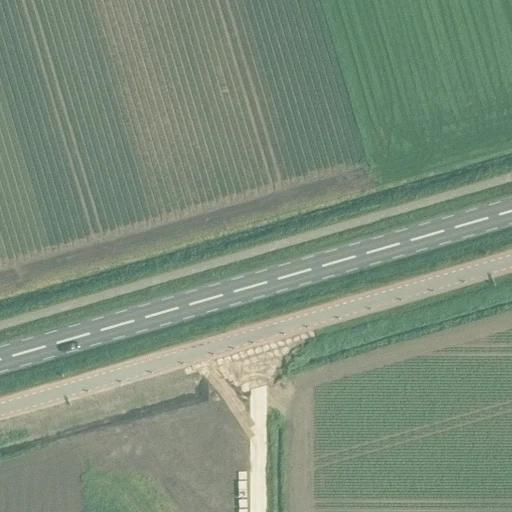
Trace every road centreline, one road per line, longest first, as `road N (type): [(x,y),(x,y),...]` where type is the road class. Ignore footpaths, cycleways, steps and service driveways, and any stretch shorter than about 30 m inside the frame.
road 1 (primary): [(511,213),(0,362)]
road 2 (unclassified): [(0,410),(511,263)]
